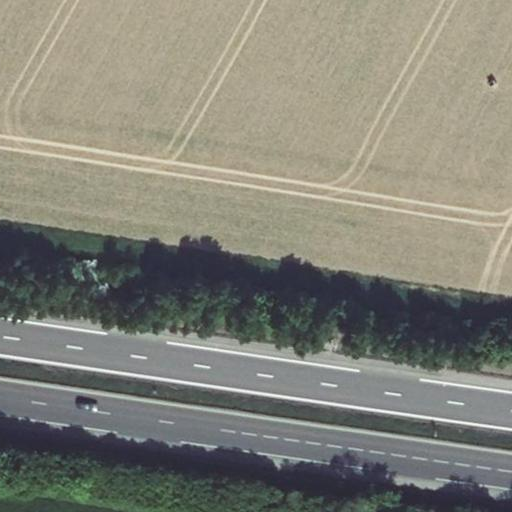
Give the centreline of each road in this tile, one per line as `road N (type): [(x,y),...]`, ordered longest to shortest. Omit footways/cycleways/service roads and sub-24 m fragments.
road 1 (motorway): [(0,397),(511,472)]
road 2 (motorway): [(511,412),(0,337)]
